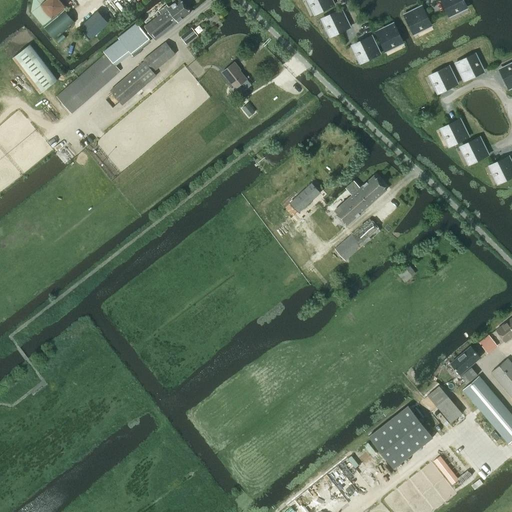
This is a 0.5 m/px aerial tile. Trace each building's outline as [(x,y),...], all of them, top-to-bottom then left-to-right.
[(33,0),(31,10),(47,28),(66,12),(63,9),(66,7),(60,0),(33,0)] [(178,0),(170,6),(164,11),(144,27),(155,40),(178,22),(191,12),(181,0),(178,0)] [(309,0),(315,11),(327,5),(328,8),(334,5),(331,0),(309,0)] [(445,2),(450,14),(464,7),(460,0),(440,0),(442,3),(445,2)] [(409,19),(415,31),(428,25),(422,13),(425,12),(422,6),(404,15),(407,21),(409,19)] [(324,20),(331,33),(343,28),(344,30),(350,27),(341,9),(335,12),(336,14),(324,20)] [(47,28),(56,39),(75,23),(66,12),(47,28)] [(57,96),(73,114),(122,72),(114,63),(129,50),(132,53),(149,39),(137,23),(118,37),(120,39),(104,51),(106,54),(57,96)] [(381,37),(387,49),(400,42),(394,30),(396,29),(393,23),(375,32),(378,38),(381,37)] [(197,35),(191,28),(181,37),(186,44),(197,35)] [(354,47),(361,60),(373,54),(374,56),(380,53),(371,36),(365,38),(366,41),(354,47)] [(146,85),(157,76),(153,71),(175,53),(165,42),(143,59),(145,61),(133,71),(110,91),(123,105),(146,85)] [(13,58),(40,93),(58,80),(31,44),(13,58)] [(455,63),(464,81),(470,78),(469,75),(481,70),(474,56),(462,62),(461,60),(455,63)] [(234,62),(222,72),(233,86),(235,88),(246,79),(237,68),(238,67),(234,62)] [(509,89),(511,87),(511,64),(502,70),(508,82),(506,83),(509,89)] [(432,77),(438,90),(450,84),(451,87),(457,84),(449,66),(442,69),(444,71),(432,77)] [(248,104),(243,108),(249,116),(255,112),(248,104)] [(443,130),(450,143),(461,137),(462,140),(469,137),(460,119),(454,122),(455,124),(443,130)] [(463,148),(469,161),(481,155),(482,158),(488,155),(479,137),(473,140),(474,142),(463,148)] [(498,180),(510,175),(511,177),(511,176),(511,163),(508,156),(502,159),(503,161),(492,167),(498,180)] [(360,187),(352,195),(334,211),(347,225),(386,189),(374,175),(360,187)] [(335,248),(345,260),(380,230),(369,218),(335,248)] [(415,273),(409,265),(398,274),(404,282),(415,273)] [(511,317),(496,329),(506,341),(511,336),(511,317)] [(471,346),(450,363),(459,374),(480,357),(471,346)] [(491,372),(511,396),(511,364),(507,358),(491,372)] [(477,374),(471,367),(460,376),(467,383),(477,374)] [(462,389),(508,443),(511,439),(511,415),(479,376),(462,389)] [(427,395),(451,423),(462,413),(438,386),(427,395)] [(408,405),(368,436),(393,468),(432,437),(408,405)] [(457,480),(438,457),(433,461),(452,484),(457,480)]
